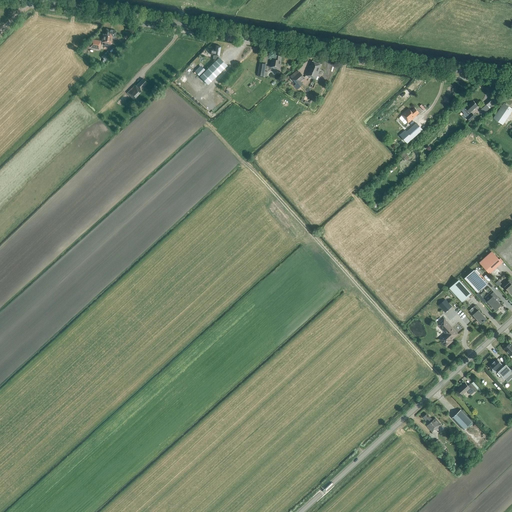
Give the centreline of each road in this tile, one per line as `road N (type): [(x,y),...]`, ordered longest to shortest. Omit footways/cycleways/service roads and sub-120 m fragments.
road 1 (secondary): [(511,79),(36,0)]
road 2 (tertiary): [(301,511),(511,320)]
